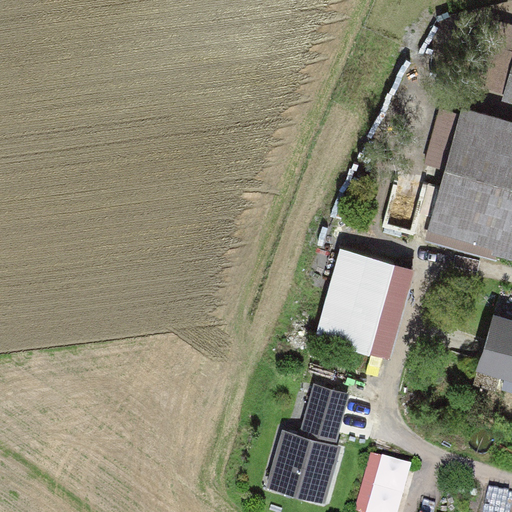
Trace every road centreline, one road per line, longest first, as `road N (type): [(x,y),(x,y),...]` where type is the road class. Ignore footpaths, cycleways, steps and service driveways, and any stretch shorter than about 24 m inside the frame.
road 1 (track): [(511,481),(406,444),(385,415),(434,256),(511,278)]
road 2 (track): [(434,256),(384,240),(375,226),(391,169),(413,162),(438,89),(511,109)]
